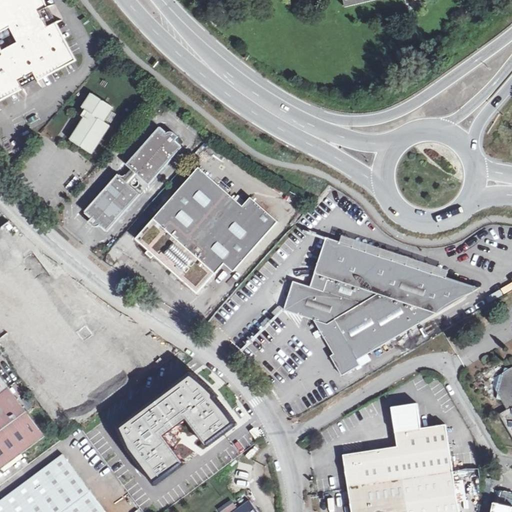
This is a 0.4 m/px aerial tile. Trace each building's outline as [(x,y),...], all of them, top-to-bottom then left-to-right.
[(0,0),(0,91),(20,81),(22,84),(37,76),(35,73),(65,57),(34,0),(0,0)] [(88,116),(72,140),(81,145),(82,143),(85,146),(83,147),(93,153),(110,125),(104,121),(114,106),(104,101),(103,103),(101,102),(102,99),(93,93),(83,107),(86,109),(83,113),(88,116)] [(160,127),(127,165),(150,184),(183,147),(175,141),(179,136),(173,132),(170,132),(167,134),(160,127)] [(150,184),(127,165),(119,174),(141,194),(150,184)] [(234,270),(279,219),(250,195),(243,204),(198,165),(170,197),(164,192),(157,200),(163,205),(131,242),(164,271),(167,269),(182,282),(185,280),(199,292),(225,262),(234,270)] [(101,225),(108,232),(141,194),(119,174),(85,212),(93,218),(89,222),(95,227),(99,227),(101,225)] [(480,288),(328,238),(311,287),(294,281),(285,309),(317,321),(336,355),(332,357),(344,376),(362,366),(358,359),(480,288)] [(114,244),(104,258),(112,263),(122,249),(114,244)] [(79,405),(132,370),(115,344),(103,352),(70,301),(47,316),(42,308),(0,335),(0,346),(10,362),(46,337),(67,369),(59,374),(79,405)] [(504,373),(498,393),(502,400),(508,410),(500,414),(511,433),(511,367),(511,368),(504,373)] [(207,446),(237,424),(228,413),(216,398),(218,396),(207,386),(192,373),(119,427),(128,449),(155,485),(185,463),(165,436),(184,421),(187,419),(207,446)] [(498,393),(504,373),(495,378),(494,385),(498,393)] [(0,411),(18,399),(0,375),(0,411)] [(0,469),(46,436),(18,399),(0,411),(0,469)] [(344,454),(352,511),(403,511),(408,511),(460,511),(446,424),(422,427),(417,402),(392,406),(398,446),(344,454)] [(253,428),(249,431),(255,439),(259,435),(253,428)] [(0,511),(106,511),(63,454),(0,501),(0,511)] [(497,491),(494,503),(505,505),(508,493),(497,491)] [(511,511),(511,494),(508,493),(505,505),(494,503),(492,511),(511,511)] [(238,509),(234,511),(258,511),(250,500),(238,509)] [(217,511),(234,511),(238,509),(232,501),(217,511)]
